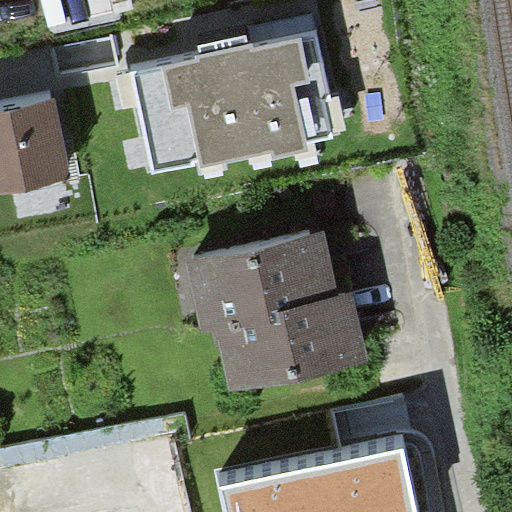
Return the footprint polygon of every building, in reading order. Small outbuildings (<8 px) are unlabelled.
[(207,44),(135,58),(155,158),(335,124),(315,24),(207,44)] [(52,83),(0,97),(0,175),(72,157),(52,83)] [(337,213),(198,241),(212,306),(228,303),(351,280),(337,213)] [(228,303),(241,371),(381,346),(369,278),(228,303)] [(404,511),(391,453),(243,487),(248,511),(404,511)] [(152,511),(148,489),(47,511),(152,511)]
